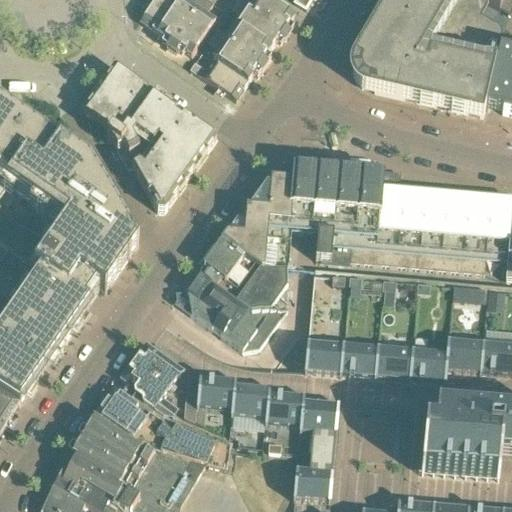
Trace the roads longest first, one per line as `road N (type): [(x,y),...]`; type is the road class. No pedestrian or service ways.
road 1 (residential): [(252,147),(20,480),(6,511)]
road 2 (residential): [(482,164),(354,127),(293,91)]
road 3 (residential): [(252,147),(105,45)]
road 4 (residential): [(0,58),(20,73),(53,79),(74,74),(105,45)]
